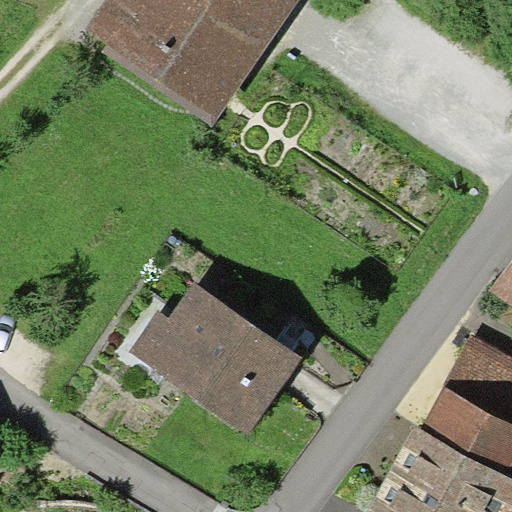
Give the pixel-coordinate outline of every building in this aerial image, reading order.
[(109,0),(88,31),(218,120),(300,0),(109,0)] [(511,260),(490,288),(511,304),(498,321),(511,330),(511,260)] [(129,351),(247,434),(302,357),(194,281),(169,317),(159,309),(129,351)] [(511,357),(471,334),(446,380),(444,383),(420,427),(506,475),(511,463),(511,357)] [(415,424),(366,511),(511,511),(511,477),(506,475),(420,427),(415,424)]
